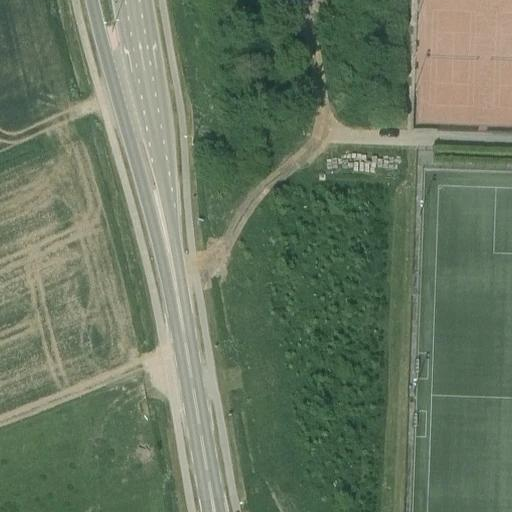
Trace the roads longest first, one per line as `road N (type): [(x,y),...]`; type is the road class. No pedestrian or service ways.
road 1 (tertiary): [(216,511),(167,249)]
road 2 (tertiary): [(92,0),(111,89),(167,249)]
road 3 (tertiary): [(167,249),(132,0)]
